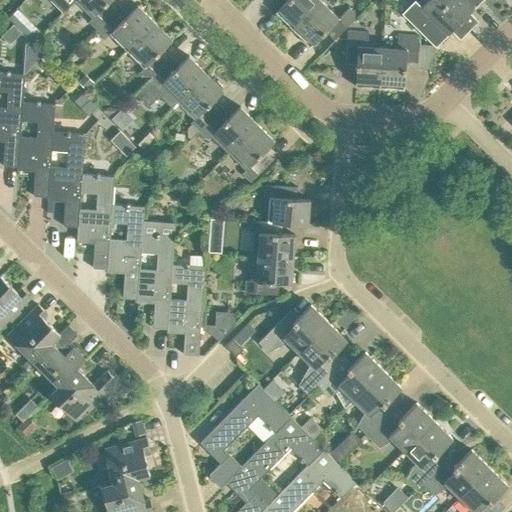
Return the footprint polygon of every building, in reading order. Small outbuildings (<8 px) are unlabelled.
[(50,0),(63,12),(74,0),(50,0)] [(88,21),(96,29),(120,6),(113,0),(74,0),(92,17),(88,21)] [(292,29),(321,1),(321,0),(286,0),(275,12),(292,29)] [(469,30),(438,0),(427,0),(421,7),(414,0),(401,13),(435,47),(451,31),(460,39),(469,30)] [(438,0),(469,30),(478,21),(469,13),(482,0),(438,0)] [(321,1),(292,29),(310,47),(325,31),(333,39),(356,16),(348,8),(338,18),(321,1)] [(109,34),(126,51),(154,22),(137,5),(128,14),(120,6),(96,29),(105,37),(109,34)] [(139,71),(148,80),(171,57),(163,49),(172,39),(154,22),(126,51),(143,68),(139,71)] [(10,45),(22,33),(14,24),(2,36),(10,45)] [(34,41),(42,33),(35,26),(27,34),(34,41)] [(355,86),(379,88),(382,47),(367,46),(368,32),(347,31),(345,63),(356,64),(355,86)] [(382,47),(379,88),(404,89),(405,67),(417,68),(419,36),(397,34),(396,48),(382,47)] [(173,105),(177,101),(205,73),(188,55),(179,65),(171,57),(148,80),(134,93),(146,105),(161,93),(173,105)] [(0,106),(0,140),(4,141),(3,165),(18,166),(20,136),(21,120),(23,102),(24,74),(0,72),(0,90),(7,91),(6,107),(0,106)] [(190,122),(199,130),(222,107),(214,99),(223,90),(205,73),(177,101),(194,118),(190,122)] [(86,90),(93,82),(85,74),(78,82),(86,90)] [(18,166),(18,170),(34,171),(34,183),(33,195),(47,196),(48,196),(50,166),(51,150),(53,132),(55,104),(23,102),(21,120),(38,121),(37,137),(20,136),(18,166)] [(211,135),(228,152),(257,123),(239,106),(230,115),(222,107),(199,130),(207,139),(211,135)] [(104,114),(97,107),(91,113),(98,120),(104,114)] [(122,108),(111,119),(122,129),(133,118),(122,108)] [(257,123),(228,152),(245,169),(242,173),(250,181),(273,158),(265,150),(274,141),(257,123)] [(63,226),(77,226),(78,226),(80,208),(81,192),(82,174),(85,134),(53,132),(51,150),(68,151),(67,167),(50,166),(48,196),(47,196),(47,200),(65,201),(63,226)] [(143,149),(151,140),(146,135),(138,144),(143,149)] [(162,187),(170,179),(162,171),(154,180),(162,187)] [(92,268),(106,268),(108,269),(110,238),(111,222),(112,204),(114,176),(82,174),(81,192),(97,193),(96,209),(80,208),(78,226),(77,226),(76,242),(94,243),(92,268)] [(269,197),(267,221),(277,222),(307,224),(309,199),(296,198),(297,187),(264,184),(263,196),(269,197)] [(122,298),(137,298),(138,298),(140,268),(141,252),(143,221),(144,206),(112,204),(111,222),(127,223),(126,239),(110,238),(108,269),(106,268),(106,272),(124,273),(122,298)] [(254,232),(252,257),(293,260),(294,234),(277,233),(277,222),(267,221),(250,220),(249,231),(254,232)] [(137,298),(136,302),(154,303),(152,327),(167,328),(168,328),(170,298),(171,282),(172,264),(174,236),(175,223),(143,221),(141,252),(157,253),(156,269),(140,268),(138,298),(137,298)] [(221,253),(222,243),(209,242),(208,252),(221,253)] [(293,260),(252,257),(251,280),(245,280),(245,292),(277,294),(278,282),(291,283),(293,260)] [(167,328),(166,332),(184,333),(183,354),(198,355),(204,266),(172,264),(171,282),(187,283),(186,299),(170,298),(168,328),(167,328)] [(0,327),(30,297),(21,287),(17,292),(0,275),(0,327)] [(7,335),(33,361),(59,334),(58,333),(43,317),(47,313),(37,304),(7,335)] [(287,341),(298,352),(328,322),(310,304),(294,320),(287,312),(258,342),(268,352),(287,341)] [(347,340),(328,322),(298,352),(310,363),(298,385),(308,395),(317,385),(341,360),(334,352),(347,340)] [(33,361),(58,385),(58,386),(76,367),(76,368),(85,359),(72,346),(70,349),(66,345),(77,333),(68,324),(58,333),(59,334),(33,361)] [(224,335),(214,325),(200,324),(218,340),(224,335)] [(224,345),(235,356),(243,349),(232,338),(224,345)] [(344,408),(353,400),(383,369),(364,351),(352,363),(345,356),(341,360),(317,385),(328,396),(335,392),(344,407),(344,408)] [(58,386),(58,385),(49,394),(76,420),(101,394),(110,402),(124,387),(106,370),(93,384),(76,368),(76,367),(58,386)] [(356,425),(367,436),(396,407),(389,400),(401,387),(383,369),(353,400),(364,411),(356,425)] [(272,379),(262,389),(268,394),(275,401),(284,391),(272,379)] [(257,383),(199,442),(219,462),(210,472),(209,474),(210,476),(220,487),(226,482),(225,481),(241,465),(224,449),(257,415),(274,432),(290,416),(275,401),(268,394),(262,389),(257,383)] [(393,439),(404,450),(434,420),(416,402),(403,414),(396,407),(367,436),(379,447),(393,439)] [(241,465),(225,481),(226,482),(245,501),(235,511),(234,511),(258,511),(266,505),(307,464),(323,449),(290,416),(274,432),(241,465)] [(22,421),(18,425),(27,433),(34,425),(26,417),(22,421)] [(145,433),(142,420),(131,423),(135,436),(145,433)] [(417,489),(423,483),(422,483),(447,458),(440,451),(452,438),(434,420),(404,450),(415,461),(406,478),(417,489)] [(104,448),(112,483),(113,483),(137,477),(138,478),(149,475),(143,451),(149,450),(146,437),(104,448)] [(447,486),(459,497),(489,466),(471,448),(458,461),(451,454),(447,458),(422,483),(423,483),(433,494),(447,486)] [(266,505),(258,511),(290,511),(323,480),(340,497),(356,482),(329,455),(323,449),(307,464),(266,505)] [(489,466),(459,497),(470,508),(467,511),(494,511),(499,508),(491,501),(507,485),(489,466)] [(113,483),(112,483),(101,486),(107,511),(148,511),(152,511),(149,498),(143,500),(138,478),(137,477),(113,483)] [(393,509),(409,494),(399,484),(383,499),(393,509)]
